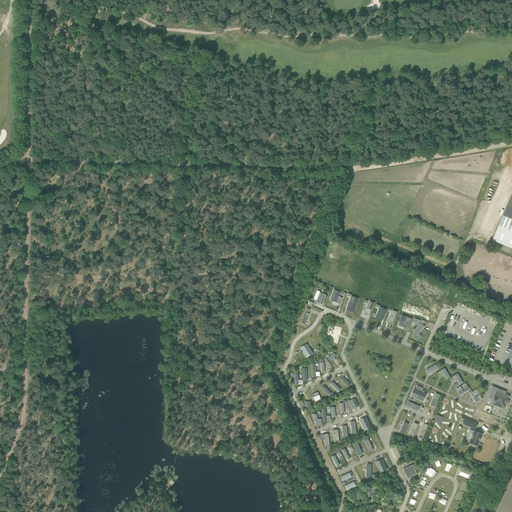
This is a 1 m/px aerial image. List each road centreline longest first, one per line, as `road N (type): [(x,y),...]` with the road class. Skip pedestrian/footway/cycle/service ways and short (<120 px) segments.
road 1 (track): [(511,100),(454,121),(294,145),(225,135),(111,52),(68,0)]
road 2 (unclassified): [(0,474),(23,400),(29,0)]
road 3 (track): [(182,166),(349,169),(511,142)]
road 4 (track): [(25,161),(182,166)]
